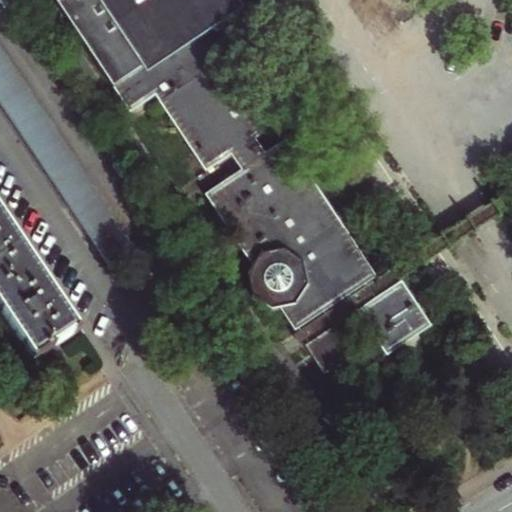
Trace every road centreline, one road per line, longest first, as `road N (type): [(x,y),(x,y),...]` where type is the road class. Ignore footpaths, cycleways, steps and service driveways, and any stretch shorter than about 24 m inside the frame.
road 1 (residential): [(144,333),(154,286),(143,236),(0,19)]
road 2 (residential): [(0,132),(121,314),(144,333)]
road 3 (residential): [(144,333),(148,385),(232,511)]
